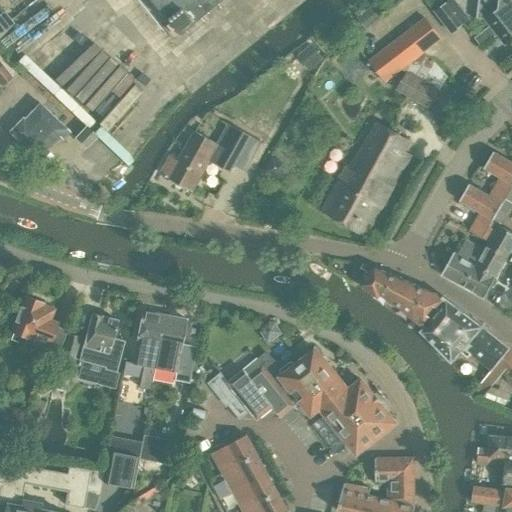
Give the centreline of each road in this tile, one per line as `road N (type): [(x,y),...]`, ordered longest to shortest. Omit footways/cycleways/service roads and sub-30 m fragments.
road 1 (residential): [(416,431),(386,374),(319,327),(258,308),(94,281),(0,251)]
road 2 (residential): [(399,262),(132,219),(0,179)]
road 3 (residential): [(213,420),(252,425),(300,482),(416,431)]
road 4 (residential): [(399,262),(467,151),(511,100)]
road 5 (residential): [(511,332),(399,262)]
